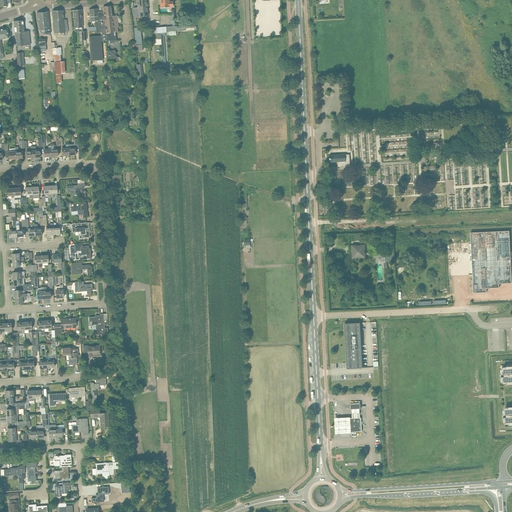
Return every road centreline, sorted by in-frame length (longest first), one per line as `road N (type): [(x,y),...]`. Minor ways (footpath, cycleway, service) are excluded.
road 1 (tertiary): [(320,456),(298,0)]
road 2 (residential): [(7,310),(103,302),(95,170)]
road 3 (secondary): [(511,480),(339,490)]
road 4 (secondary): [(339,499),(481,488)]
